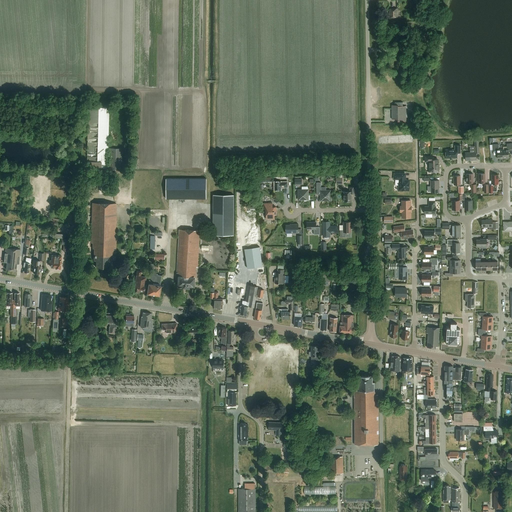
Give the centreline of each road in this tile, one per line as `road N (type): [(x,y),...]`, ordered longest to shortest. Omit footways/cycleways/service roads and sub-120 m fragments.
road 1 (unclassified): [(369,210),(366,0)]
road 2 (residential): [(414,352),(416,142)]
road 3 (residential): [(495,366),(501,284),(468,271),(467,218)]
road 4 (tertiary): [(241,321),(80,294)]
road 5 (unclassified): [(461,511),(461,485),(442,462),(439,357)]
road 6 (residential): [(241,321),(240,404),(261,426),(261,449)]
road 7 (residential): [(370,344),(369,210)]
road 8 (tertiary): [(370,344),(241,321)]
road 9 (unclassified): [(80,294),(83,165)]
road 10 (residential): [(504,165),(447,170),(446,214),(467,218)]
